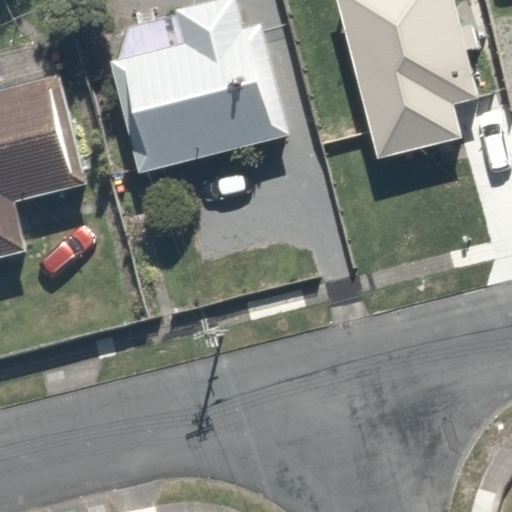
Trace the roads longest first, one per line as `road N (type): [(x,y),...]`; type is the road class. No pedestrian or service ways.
road 1 (residential): [(0,475),(350,391)]
road 2 (residential): [(350,391),(511,348)]
road 3 (residential): [(350,391),(379,511)]
